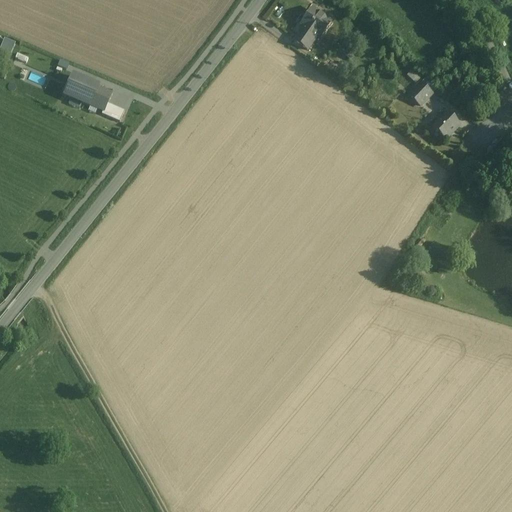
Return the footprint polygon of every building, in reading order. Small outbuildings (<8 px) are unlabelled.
[(330,24),(312,11),(301,26),(304,28),(301,33),(311,40),(315,36),(319,39),(330,24)] [(311,40),(301,33),(294,42),(309,53),(316,44),(311,40)] [(18,46),(13,44),(8,54),(14,57),(18,46)] [(56,62),(25,48),(26,46),(19,44),(14,57),(12,61),(50,78),(56,62)] [(349,50),(344,57),(349,61),(354,54),(349,50)] [(46,78),(31,72),(27,80),(43,87),(46,78)] [(69,75),(60,97),(121,121),(125,111),(114,107),(119,94),(69,75)] [(435,91),(424,80),(419,85),(431,96),(435,91)] [(431,96),(419,85),(409,97),(420,107),(431,96)] [(458,127),(446,115),(432,130),(444,142),(458,127)] [(427,146),(414,136),(411,139),(424,150),(427,146)] [(429,254),(443,261),(448,251),(434,244),(429,254)]
